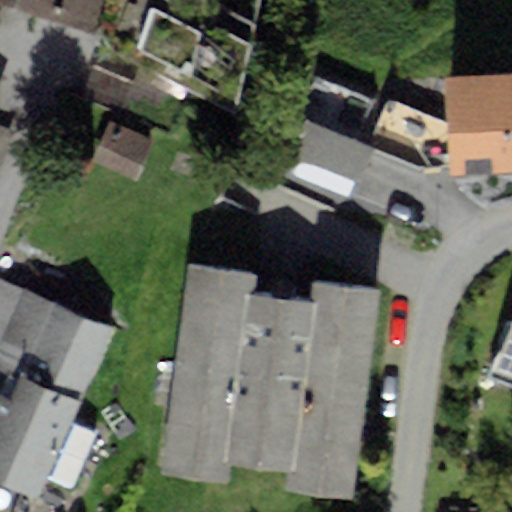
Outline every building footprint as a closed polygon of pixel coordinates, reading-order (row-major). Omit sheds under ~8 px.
[(0,0),(0,9),(100,42),(113,0),(0,0)] [(256,26),(202,0),(113,0),(100,42),(235,114),(256,26)] [(511,76),(451,80),(457,184),(511,181),(511,76)] [(384,152),(307,121),(282,182),(359,213),(384,152)] [(258,277),(190,268),(162,476),(231,485),(233,466),(284,473),(281,492),(355,502),(383,294),(315,285),(313,304),(255,297),(258,277)] [(117,331),(5,284),(0,294),(0,369),(14,375),(0,406),(0,487),(42,505),(117,331)] [(511,319),(490,371),(511,379),(511,319)]
